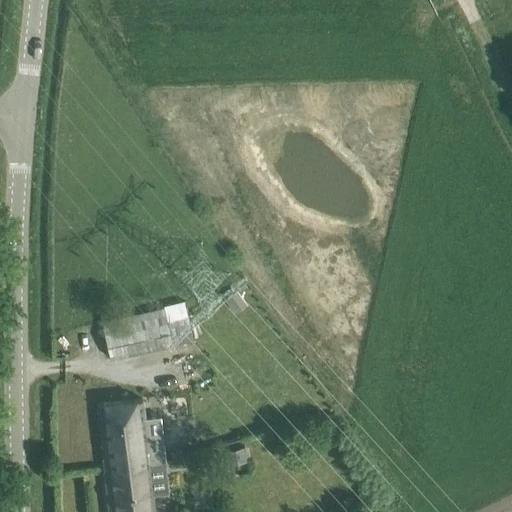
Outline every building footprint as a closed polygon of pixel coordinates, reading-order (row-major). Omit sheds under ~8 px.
[(236,291),(226,298),(232,307),(243,300),(236,291)] [(164,308),(101,322),(109,358),(172,343),(164,308)] [(104,463),(148,458),(142,399),(97,403),(104,463)] [(169,404),(169,418),(185,418),(185,404),(169,404)] [(243,446),(225,451),(228,465),(247,461),(243,446)] [(153,511),(148,458),(104,463),(108,511),(153,511)]
